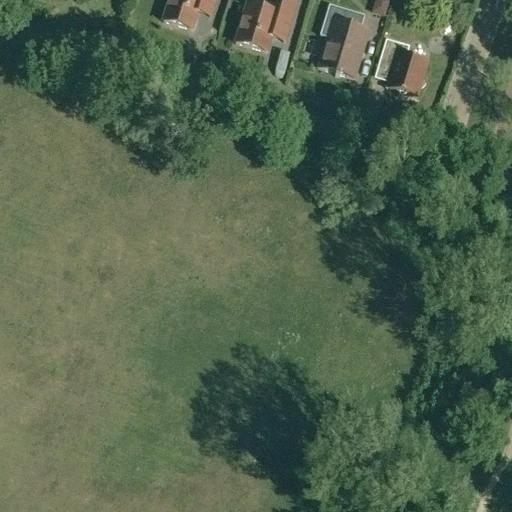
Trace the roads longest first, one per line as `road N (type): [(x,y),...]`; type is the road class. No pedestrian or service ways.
road 1 (residential): [(440,161),(0,32)]
road 2 (residential): [(440,161),(499,0)]
